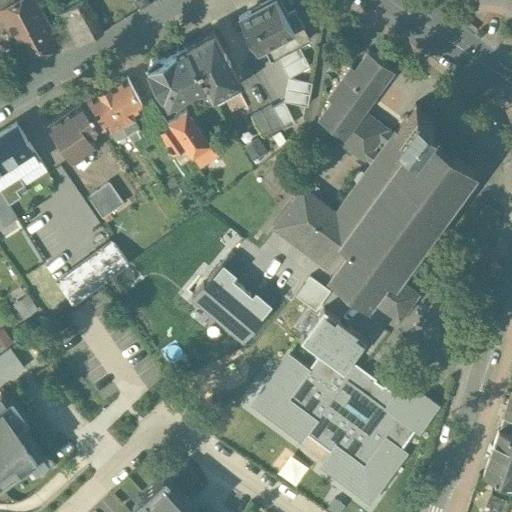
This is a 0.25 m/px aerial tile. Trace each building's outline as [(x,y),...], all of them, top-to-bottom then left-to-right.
[(36,0),(10,0),(0,6),(0,14),(25,62),(60,43),(36,0)] [(87,0),(79,0),(59,11),(76,44),(103,30),(87,0)] [(278,0),(266,0),(238,15),(256,49),(264,45),(265,49),(272,45),(293,34),(291,30),(293,29),(285,13),(278,0)] [(310,37),(294,8),(285,13),(293,29),(291,30),(293,34),(272,45),(277,55),(298,43),(310,37)] [(212,29),(186,43),(206,80),(212,92),(239,78),(212,29)] [(186,43),(162,56),(156,54),(151,57),(149,62),(147,63),(167,101),(206,80),(186,43)] [(298,43),(277,55),(288,76),(309,64),(298,43)] [(354,65),(350,62),(327,94),(331,97),(318,115),(343,134),(362,108),(393,66),(367,48),(354,65)] [(139,124),(131,108),(142,102),(128,74),(104,86),(127,130),(139,124)] [(312,80),(288,76),(283,100),(308,104),(312,80)] [(127,130),(104,86),(80,99),(99,125),(108,120),(116,136),(127,130)] [(80,99),(47,121),(72,156),(95,140),(89,132),(99,125),(80,99)] [(294,120),(283,100),(273,105),(282,124),(284,126),(294,120)] [(271,102),(250,113),(261,134),(282,124),(273,105),(271,102)] [(405,117),(394,132),(392,131),(392,132),(384,142),(384,143),(385,144),(380,152),(378,151),(377,151),(370,161),(370,162),(371,163),(366,170),(359,168),(353,177),(357,182),(352,190),(350,189),(341,200),(343,202),(336,211),(302,187),(275,223),(332,265),(329,270),(365,295),(369,292),(398,313),(415,290),(394,274),(473,168),(423,131),(434,115),(429,112),(429,113),(420,106),(415,102),(413,105),(414,106),(408,113),(407,113),(405,116),(405,117)] [(217,152),(186,107),(168,120),(170,123),(185,144),(192,154),(199,165),(217,152)] [(387,127),(362,108),(343,134),(344,135),(340,140),(365,158),(365,157),(370,161),(377,151),(372,148),(379,138),(384,142),(392,132),(387,128),(387,127)] [(16,121),(0,131),(0,189),(8,202),(20,195),(16,188),(24,183),(16,171),(38,156),(16,121)] [(185,144),(170,123),(159,131),(174,152),(185,144)] [(185,144),(174,152),(181,162),(192,154),(185,144)] [(124,200),(109,179),(87,193),(102,215),(124,200)] [(0,223),(1,224),(16,215),(8,202),(0,189),(0,223)] [(1,224),(0,223),(0,241),(8,236),(1,224)] [(73,250),(59,229),(41,240),(51,255),(44,259),(48,265),(73,250)] [(112,239),(57,280),(72,300),(73,300),(128,260),(112,239)] [(251,291),(232,275),(243,261),(230,249),(204,280),(202,278),(200,281),(191,293),(242,335),(279,291),(262,277),(251,291)] [(328,288),(309,274),(294,293),(314,308),(321,297),(328,288)] [(57,280),(57,279),(49,285),(65,305),(72,300),(57,280)] [(375,336),(321,297),(314,308),(290,340),(316,358),(311,366),(287,349),(249,401),(302,439),(306,432),(329,449),(318,463),(372,501),(444,402),(406,374),(398,385),(359,358),(375,336)] [(7,349),(0,354),(0,383),(24,366),(10,347),(7,349)] [(12,395),(0,402),(0,483),(44,452),(30,432),(36,428),(12,395)] [(511,407),(508,405),(507,406),(503,417),(511,420),(511,407)] [(511,420),(503,417),(499,428),(511,432),(511,420)] [(511,432),(499,428),(498,428),(490,451),(511,458),(511,432)] [(511,458),(490,451),(482,474),(511,483),(511,458)] [(147,504),(137,511),(193,511),(165,481),(143,501),(147,504)] [(509,500),(489,493),(485,504),(504,511),(509,500)]
